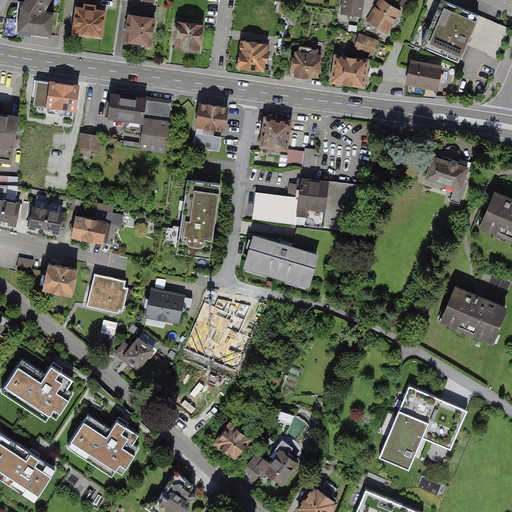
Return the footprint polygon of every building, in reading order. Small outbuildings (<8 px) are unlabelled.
[(22,0),(21,4),(43,10),(48,0),(22,0)] [(364,18),(365,0),(342,0),(341,16),(364,18)] [(367,23),(389,36),(403,13),(381,0),(367,23)] [(479,14),(444,0),(440,0),(421,48),(459,64),(479,14)] [(53,12),(43,10),(21,4),(18,29),(50,34),(53,12)] [(76,6),(72,35),(103,38),(107,10),(76,6)] [(154,48),(157,18),(128,15),(125,45),(154,48)] [(201,53),(205,26),(177,22),(174,49),(201,53)] [(378,42),(360,36),(357,46),(374,52),(378,42)] [(241,40),(237,68),(265,73),(269,44),(241,40)] [(292,46),(289,73),(319,76),(322,50),(292,46)] [(334,57),(332,84),(367,87),(370,61),(334,57)] [(413,63),(407,90),(435,97),(441,69),(413,63)] [(79,88),(33,83),(30,107),(76,113),(79,88)] [(172,101),(112,92),(108,118),(126,120),(124,130),(144,133),(142,148),(165,151),(172,101)] [(229,107),(201,103),(195,147),(220,151),(222,136),(214,135),(215,129),(226,131),(229,107)] [(21,116),(0,112),(0,161),(14,163),(21,116)] [(76,119),(27,117),(27,136),(76,138),(76,119)] [(291,121),(268,117),(262,149),(286,153),(291,121)] [(81,147),(101,148),(102,129),(81,128),(81,147)] [(317,165),(318,148),(289,147),(288,163),(317,165)] [(466,166),(434,158),(427,187),(458,195),(466,166)] [(360,185),(304,179),(302,199),(258,194),(255,219),(343,228),(360,185)] [(212,248),(220,188),(188,183),(179,244),(212,248)] [(511,197),(493,189),(476,226),(511,241),(511,197)] [(20,205),(6,202),(1,226),(16,229),(20,205)] [(48,208),(32,205),(27,229),(43,232),(48,208)] [(63,212),(48,208),(43,232),(58,236),(60,226),(63,212)] [(92,219),(77,216),(73,239),(88,242),(92,219)] [(107,222),(92,219),(88,242),(103,245),(105,234),(107,222)] [(319,256),(253,235),(242,269),(309,290),(319,256)] [(77,274),(45,267),(40,287),(72,294),(77,274)] [(110,290),(93,286),(88,307),(122,315),(129,287),(111,284),(110,290)] [(508,306),(451,284),(437,322),(494,344),(508,306)] [(188,296),(151,289),(145,320),(181,327),(188,296)] [(156,349),(135,332),(118,354),(139,371),(156,349)] [(42,373),(21,359),(3,386),(56,421),(74,394),(66,388),(71,380),(55,369),(48,364),(42,373)] [(189,383),(172,406),(193,421),(209,398),(189,383)] [(468,411),(409,386),(378,458),(408,470),(422,437),(451,450),(468,411)] [(108,428),(86,414),(68,442),(119,475),(137,446),(133,444),(139,434),(114,418),(108,428)] [(229,421),(213,444),(237,461),(253,438),(229,421)] [(33,456),(0,435),(0,475),(36,499),(54,470),(33,456)] [(280,452),(264,474),(283,489),(300,467),(280,452)] [(184,511),(200,490),(176,474),(154,508),(160,511),(184,511)] [(317,488),(300,511),(331,511),(338,503),(317,488)] [(417,511),(367,491),(358,511),(417,511)]
